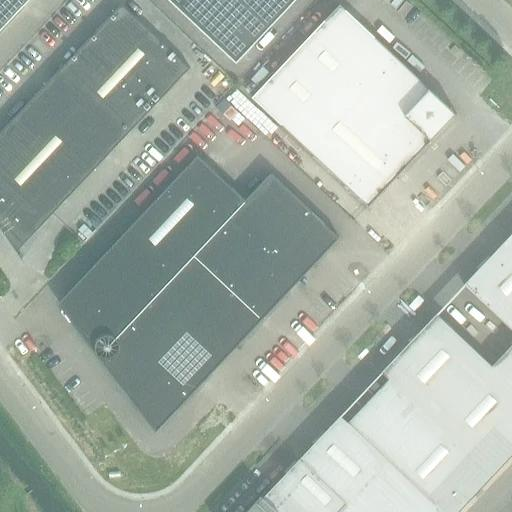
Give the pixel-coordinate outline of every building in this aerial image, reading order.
[(0,0),(0,30),(28,0),(0,0)] [(176,0),(199,21),(236,56),(252,39),(246,33),(259,19),(265,25),(273,16),(288,0),(176,0)] [(122,4),(0,132),(0,227),(16,251),(190,68),(122,4)] [(252,97),(310,152),(398,59),(340,4),(252,97)] [(398,59),(310,152),(368,207),(401,172),(428,144),(427,144),(452,117),(400,69),(404,65),(398,59)] [(97,353),(98,354),(155,294),(193,254),(231,214),(245,200),(197,155),(94,264),(97,266),(61,304),(99,339),(98,341),(97,342),(96,344),(96,347),(96,349),(96,351),(97,353)] [(245,200),(231,214),(300,279),(301,278),(299,276),(323,250),(325,252),(339,238),(270,173),(245,200)] [(231,214),(193,254),(260,317),(297,278),(299,280),(300,279),(231,214)] [(458,511),(470,500),(462,493),(482,472),(489,479),(491,477),(511,454),(511,233),(464,285),(511,330),(511,344),(505,351),(492,365),(437,313),(381,372),(389,379),(388,379),(348,422),(341,415),(300,459),(263,497),(261,495),(256,500),(245,511),(458,511)] [(193,254),(155,294),(224,359),(225,358),(223,356),(260,317),(193,254)] [(155,294),(98,354),(100,356),(102,357),(104,358),(106,359),(108,359),(110,359),(112,358),(114,357),(153,420),(175,407),(177,409),(207,377),(205,375),(221,359),(223,360),(224,359),(155,294)]
